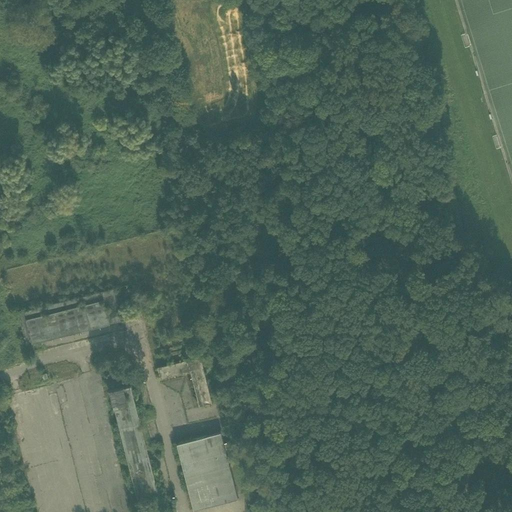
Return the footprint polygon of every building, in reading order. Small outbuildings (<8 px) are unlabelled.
[(18,312),(26,344),(31,343),(109,324),(109,323),(122,320),(114,288),(18,312)] [(142,308),(144,316),(150,315),(148,306),(142,308)] [(190,371),(198,407),(211,403),(200,357),(156,367),(159,379),(190,371)] [(109,390),(137,500),(158,495),(130,385),(109,390)] [(176,443),(192,510),(238,498),(225,449),(230,448),(229,442),(224,443),(221,432),(176,443)]
